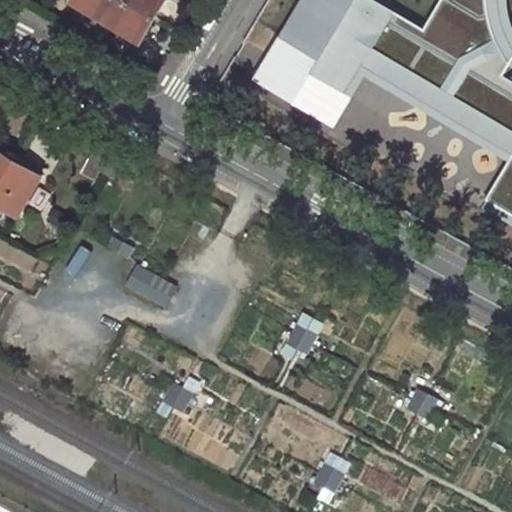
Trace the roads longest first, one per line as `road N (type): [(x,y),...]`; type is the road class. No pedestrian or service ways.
road 1 (unclassified): [(511,312),(167,125)]
road 2 (unclassified): [(167,125),(0,36)]
road 3 (residential): [(167,125),(240,0)]
